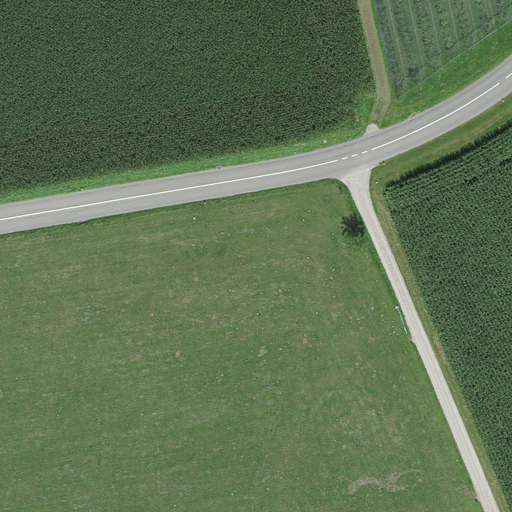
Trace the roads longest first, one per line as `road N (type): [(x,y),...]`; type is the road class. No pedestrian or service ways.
road 1 (tertiary): [(511,74),(451,114),(346,158),(0,221)]
road 2 (track): [(491,511),(346,158)]
